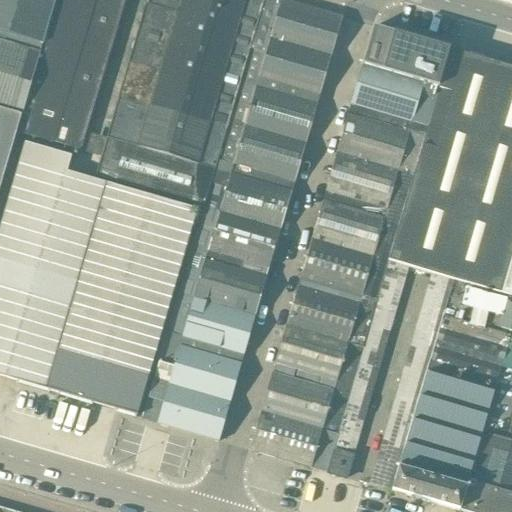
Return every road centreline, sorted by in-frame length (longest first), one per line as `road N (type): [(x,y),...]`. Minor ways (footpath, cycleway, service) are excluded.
road 1 (unclassified): [(366,0),(213,511)]
road 2 (unclassified): [(187,511),(0,455)]
